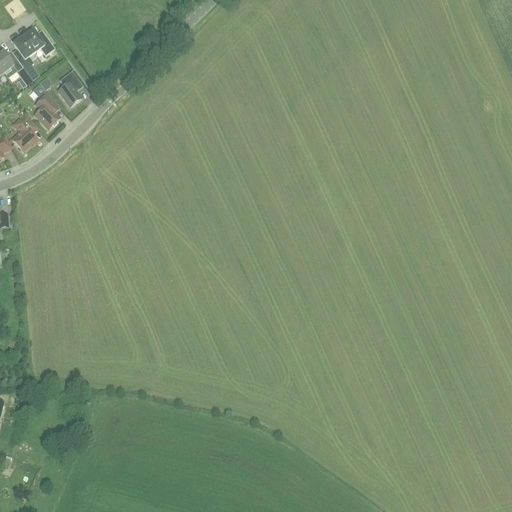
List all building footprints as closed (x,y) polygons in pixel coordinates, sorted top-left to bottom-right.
[(33,32),(23,39),(34,55),(40,51),(45,58),(55,51),(47,40),(41,44),(33,32)] [(29,59),(34,55),(23,39),(13,46),(21,58),(16,62),(23,70),(24,72),(33,65),(29,59)] [(23,70),(16,62),(16,60),(10,64),(3,54),(0,55),(0,69),(4,75),(13,69),(17,74),(23,70)] [(80,85),(72,73),(59,82),(64,89),(58,93),(69,110),(82,101),(73,89),(80,85)] [(38,90),(44,83),(38,78),(32,84),(38,90)] [(51,112),(56,107),(46,97),(41,102),(46,107),(35,117),(49,132),(60,121),(51,112)] [(29,132),(34,127),(24,117),(19,122),(26,129),(12,143),(22,154),(36,141),(37,142),(38,141),(29,132)] [(1,155),(11,150),(5,139),(0,141),(0,161),(4,159),(1,155)] [(0,230),(8,230),(7,216),(0,216),(0,230)]
